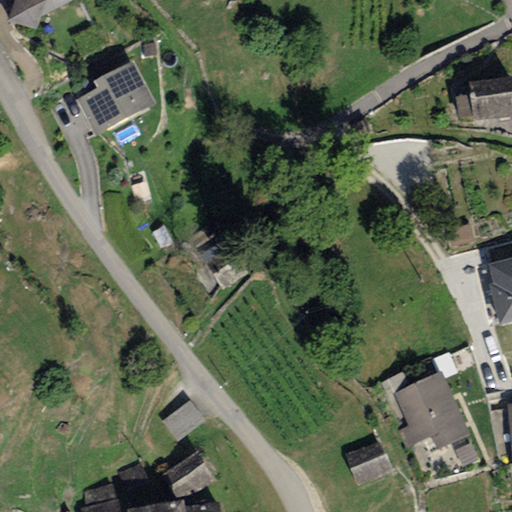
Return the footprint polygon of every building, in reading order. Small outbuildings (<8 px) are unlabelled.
[(81,1),(80,0),(11,0),(4,25),(38,36),(44,19),(81,1)] [(96,92),(78,101),(97,139),(155,109),(133,66),(93,86),(96,92)] [(511,80),(469,85),(473,120),(511,116),(511,80)] [(230,250),(205,265),(221,291),(246,276),(230,250)] [(511,265),(482,271),(486,291),(495,289),(502,323),(511,321),(511,265)] [(442,376),(393,398),(415,448),(433,440),(438,452),(469,438),(442,376)] [(205,424),(188,402),(160,423),(176,445),(205,424)] [(380,442),(345,457),(358,489),(393,475),(380,442)] [(187,496),(218,480),(203,452),(172,468),(187,496)] [(110,487),(84,493),(87,509),(114,502),(110,487)]
